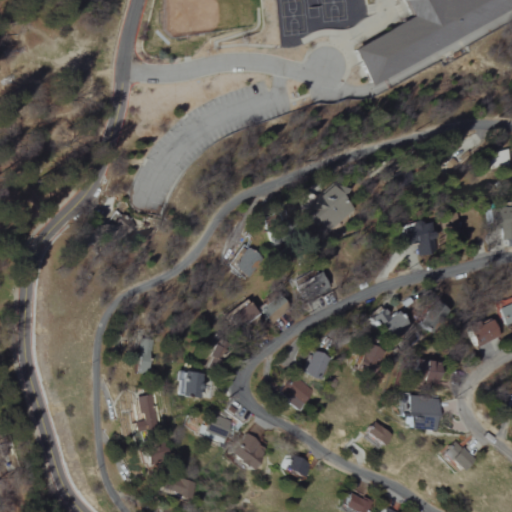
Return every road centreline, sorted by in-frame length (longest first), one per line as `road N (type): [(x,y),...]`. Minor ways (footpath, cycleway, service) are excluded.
road 1 (residential): [(511,127),(397,141),(238,198),(186,261),(126,295),(104,317),(94,347),(94,428),(98,465),(115,504),(127,511)]
road 2 (residential): [(511,258),(411,277),(295,320),(238,377),(244,407),(460,511)]
road 3 (residential): [(124,70),(116,126),(82,202),(42,236),(29,264),(20,343),(50,474),(73,511)]
road 4 (residential): [(511,359),(472,374),(456,411),(511,459)]
